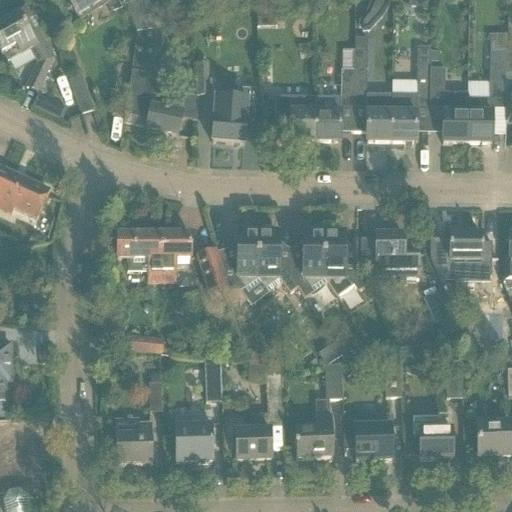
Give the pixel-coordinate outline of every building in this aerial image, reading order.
[(53,0),(59,14),(71,10),(77,20),(79,24),(107,7),(112,15),(121,12),(120,10),(125,8),(123,1),(122,0),(53,0)] [(125,8),(136,35),(154,31),(141,0),(126,0),(123,1),(125,8)] [(409,0),(409,10),(426,10),(426,0),(409,0)] [(31,20),(26,11),(21,10),(15,13),(13,19),(14,20),(0,27),(0,54),(7,66),(29,53),(36,66),(24,91),(37,97),(54,61),(37,32),(41,29),(35,18),(31,20)] [(177,141),(181,121),(182,117),(180,116),(182,105),(152,98),(156,81),(162,30),(154,31),(136,35),(135,35),(127,105),(128,105),(124,125),(146,130),(145,134),(177,141)] [(329,42),(329,32),(319,31),(319,42),(329,42)] [(354,41),(354,53),(366,53),(366,41),(354,41)] [(352,74),(352,135),(366,135),(365,146),(390,147),(391,98),(365,98),(366,53),(354,53),(353,53),(352,74)] [(391,98),(390,147),(415,147),(415,136),(415,116),(415,112),(418,112),(429,112),(429,74),(429,65),(429,55),(429,54),(416,54),(416,84),(391,84),(391,98)] [(492,113),(504,113),(505,73),(505,54),(489,54),(488,103),(466,102),(466,105),(466,147),(491,148),(491,138),(491,119),(492,119),(492,113)] [(429,55),(429,65),(438,65),(438,55),(429,55)] [(213,66),(195,64),(196,101),(210,102),(213,66)] [(314,116),(314,145),(337,145),(337,146),(339,146),(339,135),(352,135),(352,74),(340,73),(340,101),(314,101),(314,116)] [(429,74),(429,112),(439,112),(439,119),(442,119),(441,136),(441,147),(466,147),(466,105),(466,102),(466,97),(441,97),(442,75),(429,74)] [(81,118),(93,114),(80,79),(69,84),(81,118)] [(467,83),(466,100),(487,101),(488,84),(467,83)] [(211,146),(243,149),(246,109),(253,109),(255,93),(238,92),(237,104),(215,102),(211,146)] [(37,98),(32,110),(60,123),(66,112),(37,98)] [(274,100),(273,138),(289,138),(289,146),(291,146),(291,145),(314,145),(314,116),(314,101),(274,100)] [(36,223),(49,195),(0,173),(0,212),(11,218),(13,212),(36,223)] [(429,242),(429,261),(438,284),(440,284),(454,284),(474,284),(474,286),(474,312),(492,312),(492,288),(489,284),(485,280),(486,280),(489,280),(490,280),(491,246),(489,246),(489,247),(481,246),(481,239),(478,239),(478,233),(466,233),(466,239),(448,238),(448,243),(430,242),(429,242)] [(161,286),(161,237),(115,237),(115,263),(126,263),(126,277),(147,277),(147,286),(161,286)] [(189,237),(161,237),(161,286),(174,286),(174,276),(189,276),(189,237)] [(257,281),(257,238),(236,237),(236,263),(217,263),(215,254),(214,254),(227,294),(239,295),(243,292),(247,297),(248,296),(247,295),(260,286),(257,281)] [(297,291),(290,281),(290,263),(278,263),(278,238),(257,238),(257,281),(260,286),(268,297),(269,296),(268,295),(281,286),(289,297),(296,291),(297,292),(297,291)] [(322,281),(323,238),(302,238),(302,263),(290,263),(290,281),(297,291),(297,292),(304,302),(313,296),(325,287),(326,287),(326,286),(322,281)] [(355,264),(343,264),(344,238),(323,238),(322,281),(326,286),(326,287),(339,306),(340,304),(338,304),(355,293),(357,296),(364,291),(356,279),(356,262),(355,262),(355,264)] [(403,257),(403,238),(375,239),(375,243),(360,243),(360,275),(375,275),(375,277),(403,276),(417,277),(417,257),(403,257)] [(508,261),(503,261),(503,284),(511,284),(511,239),(508,239),(508,261)] [(209,300),(227,294),(214,254),(196,260),(209,300)] [(227,294),(209,300),(213,314),(230,309),(246,304),(239,295),(227,294)] [(434,327),(449,320),(437,294),(423,301),(434,327)] [(159,358),(161,343),(152,342),(132,340),(130,355),(150,357),(159,358)] [(0,418),(5,418),(4,384),(10,384),(9,348),(0,348),(0,418)] [(384,402),(400,402),(399,360),(383,362),(384,402)] [(314,362),(306,368),(309,372),(320,370),(314,362)] [(324,404),(325,404),(328,404),(341,403),(339,368),(324,370),(324,404)] [(205,406),(221,406),(219,370),(203,371),(205,406)] [(268,371),(265,370),(265,389),(266,407),(281,407),(280,372),(279,372),(273,371),(268,371)] [(445,403),(461,402),(461,374),(445,375),(445,403)] [(149,416),(161,416),(160,387),(148,387),(149,416)] [(314,404),(315,421),(315,433),(295,433),(296,463),(331,462),(330,420),(328,420),(328,404),(325,404),(314,404)] [(344,416),(342,416),(344,458),(345,458),(345,451),(349,451),(354,450),(355,466),(391,464),(390,431),(389,422),(384,422),(344,424),(344,420),(344,416)] [(241,423),(221,424),(222,451),(235,451),(235,466),(270,465),(269,434),(268,434),(268,430),(268,418),(266,418),(258,418),(259,434),(241,435),(241,423)] [(437,419),(437,420),(412,421),(413,437),(418,436),(419,463),(451,462),(450,435),(449,419),(437,419)] [(191,421),(174,421),(175,467),(211,466),(210,423),(193,424),(191,421)] [(137,429),(134,423),(118,424),(114,428),(115,469),(152,468),(151,448),(150,428),(137,429)] [(477,462),(509,461),(508,427),(476,428),(477,462)] [(14,429),(0,431),(0,454),(18,451),(14,429)] [(7,511),(26,511),(22,493),(4,496),(7,511)]
